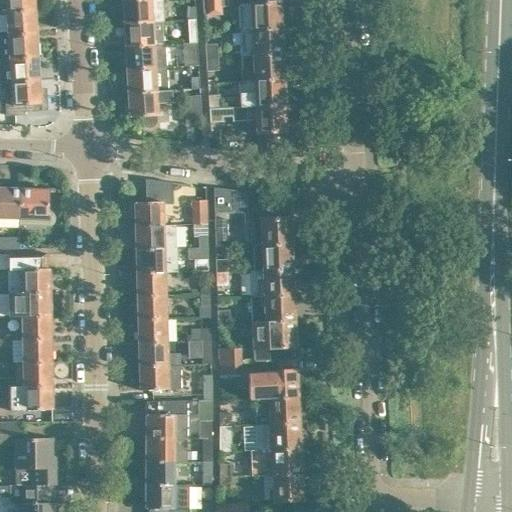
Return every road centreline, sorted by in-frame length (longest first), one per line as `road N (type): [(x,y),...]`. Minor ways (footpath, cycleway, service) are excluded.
road 1 (residential): [(95,511),(87,147)]
road 2 (residential): [(358,185),(375,499)]
road 3 (tertiary): [(504,511),(508,367),(493,223)]
road 4 (tertiary): [(493,223),(477,366),(474,499)]
road 5 (residential): [(358,185),(87,147)]
road 6 (tertiary): [(493,223),(498,0)]
road 7 (residential): [(349,0),(358,185)]
road 8 (residential): [(87,147),(77,0)]
